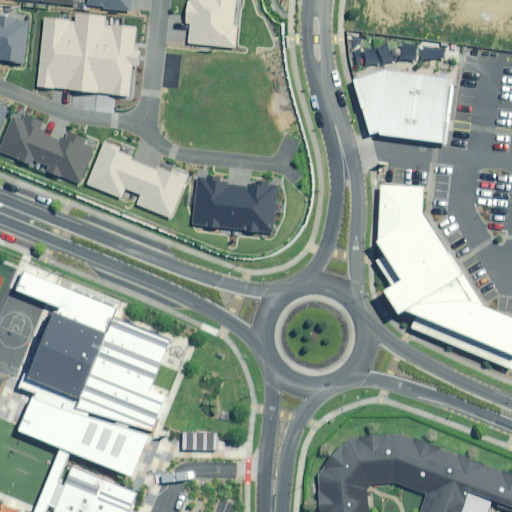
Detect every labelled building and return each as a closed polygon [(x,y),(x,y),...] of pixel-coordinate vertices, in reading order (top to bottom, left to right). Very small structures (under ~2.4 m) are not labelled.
[(87,0),(87,5),(103,7),(103,9),(130,12),(131,0),(87,0)] [(237,26),(234,26),(236,0),(189,0),(190,1),(188,1),(186,23),(190,24),(188,44),(235,48),(237,26)] [(427,14),(424,38),(446,40),(449,13),(452,14),(454,0),(426,0),(425,14),(427,14)] [(499,12),(495,47),(511,48),(511,0),(508,0),(507,12),(499,12)] [(242,11),(237,51),(257,53),(261,13),(242,11)] [(48,17),(44,16),(42,24),(43,24),(36,87),(54,89),(54,88),(68,89),(68,90),(98,93),(112,94),(111,95),(129,97),(132,66),(137,67),(139,51),(134,50),(137,28),(111,25),(111,27),(105,26),(106,17),(76,14),(75,23),(69,22),(70,21),(48,18),(48,17)] [(24,64),(28,22),(14,20),(14,17),(0,15),(0,60),(13,62),(13,64),(24,64)] [(357,78),(374,134),(448,144),(454,77),(389,69),(357,78)] [(80,185),(94,149),(84,145),(86,139),(68,132),(65,139),(60,137),(59,140),(44,134),(45,132),(40,130),(43,122),(25,115),(22,120),(12,116),(0,145),(0,152),(17,159),(17,161),(31,166),(33,161),(48,167),(46,172),(60,178),(60,177),(80,185)] [(171,219),(188,176),(173,170),(171,174),(157,168),(156,170),(131,160),(132,158),(118,153),(120,149),(104,142),(86,185),(121,199),(125,190),(140,196),(136,205),(171,219)] [(206,178),(197,177),(192,225),(207,227),(206,228),(219,230),(219,228),(246,231),(246,232),(259,234),(259,233),(274,234),(279,186),(270,185),(270,183),(255,182),(255,186),(248,185),(247,187),(228,185),(228,183),(220,182),(221,178),(206,176),(206,178)] [(401,319),(407,314),(511,357),(511,320),(485,309),(424,216),(425,188),(381,186),(380,244),(385,257),(377,262),(395,291),(387,296),(401,319)] [(120,312),(123,305),(30,267),(22,286),(66,304),(65,306),(115,325),(120,312)] [(115,325),(65,306),(38,372),(90,392),(118,327),(115,325)] [(177,337),(120,312),(115,325),(118,327),(90,392),(85,403),(96,407),(158,428),(172,394),(157,387),(177,337)] [(94,413),(96,407),(85,403),(90,392),(38,372),(31,370),(26,384),(41,390),(40,394),(66,404),(94,413)] [(9,378),(12,375),(2,372),(0,371),(0,400),(0,399),(3,390),(6,384),(9,378)] [(141,472),(156,432),(94,413),(66,404),(40,394),(27,426),(66,443),(68,443),(77,447),(141,472)] [(221,448),(221,431),(187,430),(187,447),(221,448)] [(320,511),(511,511),(511,475),(402,435),(349,441),(316,471),(320,511)] [(64,480),(77,447),(68,443),(39,511),(51,511),(55,503),(61,505),(70,483),(64,480)] [(61,505),(58,511),(133,511),(136,507),(142,491),(111,477),(78,465),(70,483),(61,505)] [(9,503),(6,501),(6,504),(5,509),(3,511),(22,511),(23,511),(25,508),(26,507),(20,507),(14,505),(9,503)]
